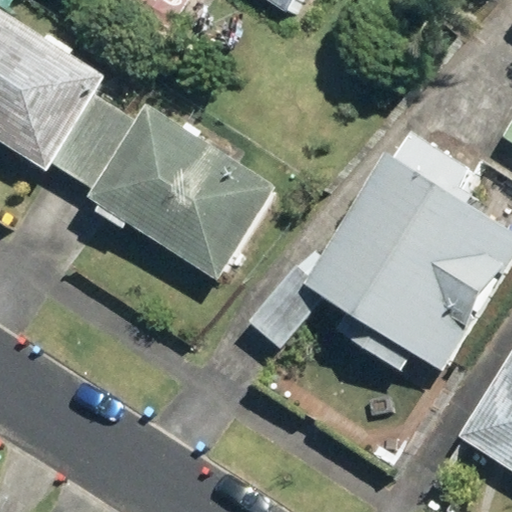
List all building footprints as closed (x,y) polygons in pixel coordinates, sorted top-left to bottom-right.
[(85,0),(125,26),(142,0),(85,0)] [(274,0),(293,12),(301,0),(274,0)] [(150,124),(114,101),(125,83),(0,4),(0,136),(65,178),(67,174),(107,199),(101,207),(110,213),(107,218),(137,237),(140,232),(230,288),(292,191),(160,109),(150,124)] [(429,139),(412,164),(407,160),(324,281),(305,268),(262,331),(295,354),(334,298),(363,317),(351,336),(413,378),(427,357),(440,366),(453,375),(511,288),(511,228),(482,208),(488,200),(475,191),(485,176),(429,139)] [(511,377),(471,440),(511,466),(511,377)]
